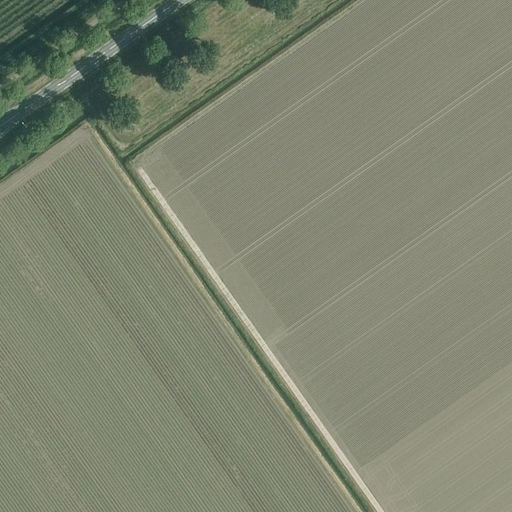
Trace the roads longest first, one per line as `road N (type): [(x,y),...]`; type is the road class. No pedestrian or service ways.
road 1 (track): [(134,163),(379,511)]
road 2 (secondary): [(0,125),(179,0)]
